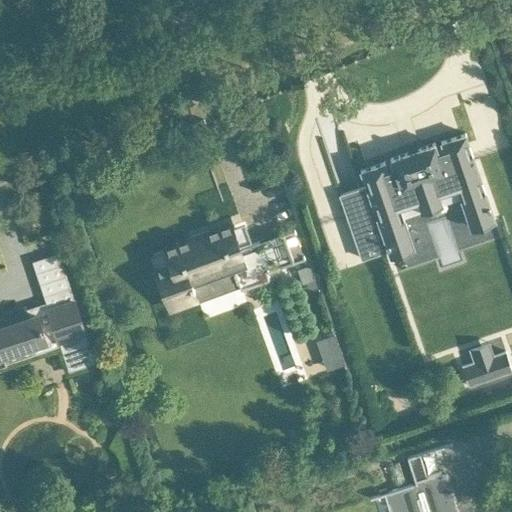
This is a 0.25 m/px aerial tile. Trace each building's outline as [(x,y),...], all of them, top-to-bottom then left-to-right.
[(336,190),(354,187),(345,130),(318,135),(325,173),(333,172),(336,190)] [(414,248),(400,207),(457,187),(471,228),(495,220),(465,133),(441,141),(442,144),(436,147),(435,142),(418,148),(407,152),(390,157),(392,161),(385,164),(385,160),(360,169),(366,185),(340,194),(361,257),(387,248),(390,256),(414,248)] [(266,272),(294,262),(305,257),(294,229),(283,234),(239,250),(229,224),(164,247),(171,263),(155,268),(170,307),(197,297),(192,281),(233,266),(241,289),(268,279),(266,272)] [(311,263),(296,268),(302,283),(316,278),(311,263)] [(240,286),(199,300),(204,316),(245,302),(240,286)] [(0,315),(0,366),(6,364),(3,355),(46,340),(45,337),(56,333),(69,370),(94,361),(85,334),(86,334),(75,299),(48,308),(48,309),(28,316),(25,307),(0,315)] [(511,369),(505,351),(464,365),(470,384),(511,369)] [(458,511),(445,470),(441,472),(441,471),(426,476),(419,454),(434,450),(440,448),(452,444),(451,443),(407,457),(414,480),(415,483),(387,491),(388,493),(393,511),(458,511)]
